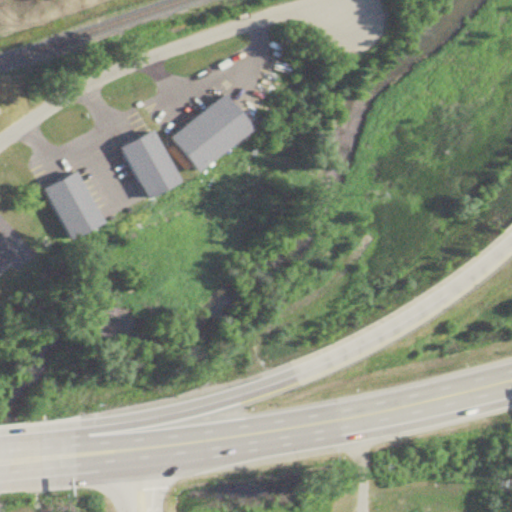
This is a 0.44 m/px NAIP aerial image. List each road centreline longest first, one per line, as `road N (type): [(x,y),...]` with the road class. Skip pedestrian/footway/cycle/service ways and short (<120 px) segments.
road 1 (motorway): [(511,230),(434,295),(312,367),(218,400),(96,425),(15,462)]
road 2 (residential): [(0,132),(92,76),(225,25),(299,10),(355,20)]
road 3 (primary): [(350,420),(158,447)]
road 4 (primary): [(511,381),(350,420)]
